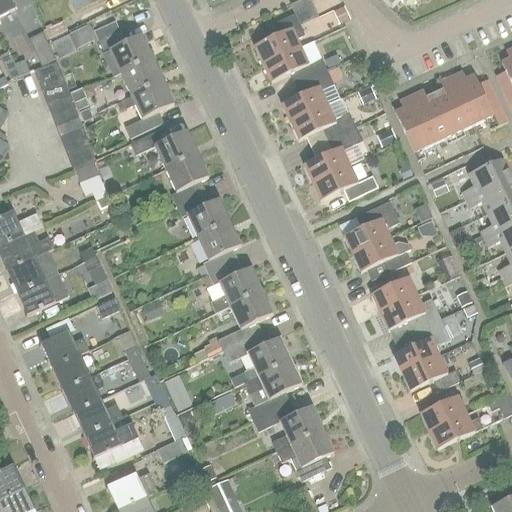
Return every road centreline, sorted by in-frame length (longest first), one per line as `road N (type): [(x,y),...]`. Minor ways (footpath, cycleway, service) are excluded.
road 1 (tertiary): [(188,40),(407,504)]
road 2 (unclassified): [(351,0),(388,50),(417,47),(511,4)]
